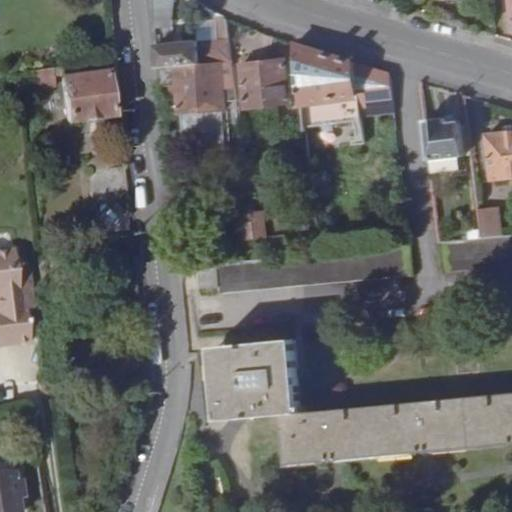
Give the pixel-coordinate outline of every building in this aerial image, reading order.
[(170,27),(170,0),(151,0),(151,26),(170,27)] [(216,39),(156,44),(158,66),(160,85),(179,83),(182,106),(184,131),(201,130),(203,147),(227,145),(224,124),(229,123),(227,102),(235,101),(229,60),(224,17),(214,14),(216,39)] [(389,72),(294,44),(303,118),(362,112),(394,114),(389,72)] [(289,96),(285,54),(240,58),(243,100),(289,96)] [(54,77),(59,77),(57,67),(23,72),(25,91),(55,88),(54,77)] [(109,72),(61,77),(67,122),(114,117),(109,72)] [(444,113),(426,115),(431,156),(464,151),(459,118),(445,119),(444,113)] [(493,175),(511,172),(511,126),(487,129),(493,175)] [(94,203),(129,200),(126,167),(91,170),(94,203)] [(358,243),(378,241),(373,202),(354,204),(358,243)] [(498,204),(480,206),(483,231),(501,230),(498,204)] [(252,223),(254,239),(265,238),(263,222),(252,223)] [(316,226),(318,247),(335,245),(333,225),(316,226)] [(483,231),(441,235),(446,266),(511,259),(511,229),(501,230),(483,231)] [(318,247),(257,253),(218,257),(219,263),(203,264),(204,280),(221,279),(222,288),(415,269),(411,238),(378,241),(358,243),(335,245),(318,247)] [(0,346),(28,343),(24,311),(33,310),(28,267),(16,268),(14,249),(0,250),(0,346)] [(314,396),(305,396),(298,332),(219,340),(226,409),(284,405),(289,456),(511,436),(511,383),(315,402),(314,396)] [(0,474),(13,473),(11,463),(0,463),(0,474)] [(0,511),(16,511),(15,497),(21,497),(20,480),(13,481),(13,473),(0,474),(0,511)]
